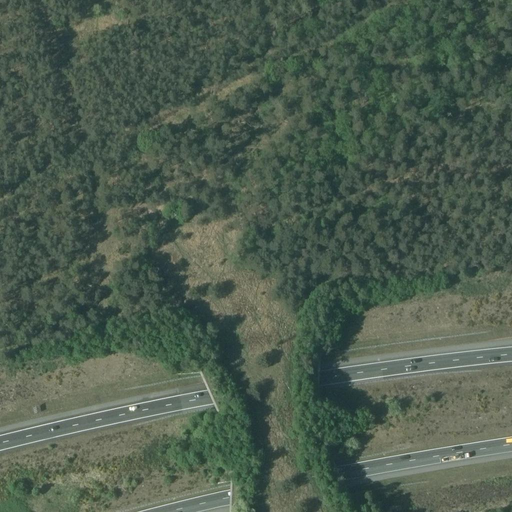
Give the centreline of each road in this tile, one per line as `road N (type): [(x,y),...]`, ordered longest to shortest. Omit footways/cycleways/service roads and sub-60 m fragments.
road 1 (motorway): [(511,355),(320,378),(0,444)]
road 2 (motorway): [(175,511),(511,445)]
